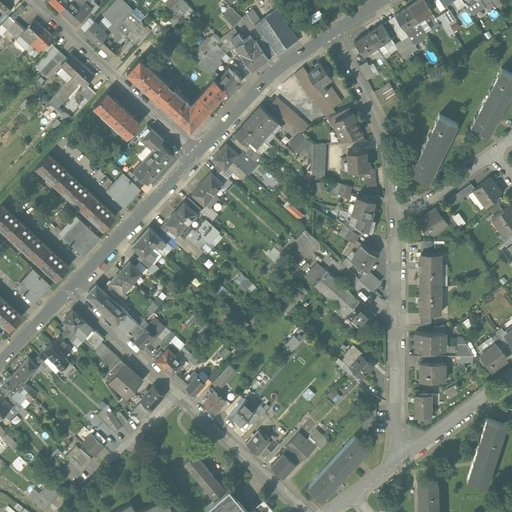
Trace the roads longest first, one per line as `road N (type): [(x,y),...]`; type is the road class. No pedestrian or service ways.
road 1 (residential): [(65,293),(298,511)]
road 2 (residential): [(401,218),(391,470)]
road 3 (residential): [(194,157),(31,0)]
road 4 (residential): [(331,32),(380,129),(401,218)]
road 5 (residential): [(194,157),(65,293)]
road 6 (residential): [(331,32),(271,75),(194,157)]
road 7 (residential): [(511,376),(391,470)]
